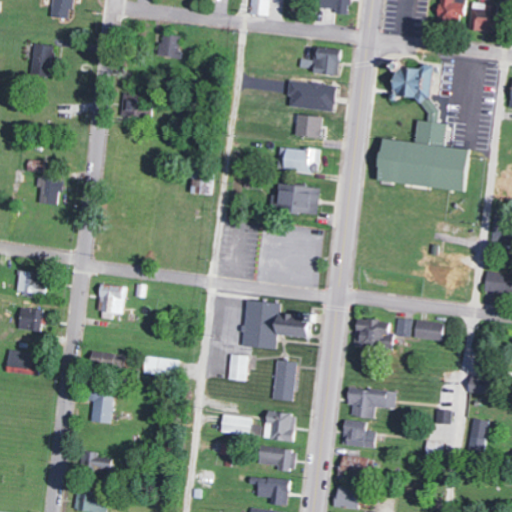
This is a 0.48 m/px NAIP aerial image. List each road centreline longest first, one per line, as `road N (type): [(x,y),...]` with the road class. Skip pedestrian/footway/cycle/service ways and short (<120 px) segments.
road 1 (residential): [(511,316),(0,250)]
road 2 (residential): [(54,511),(117,0)]
road 3 (secondary): [(313,511),(374,0)]
road 4 (residential): [(244,0),(185,511)]
road 5 (residential): [(370,41),(116,7)]
road 6 (residential): [(511,57),(370,41)]
